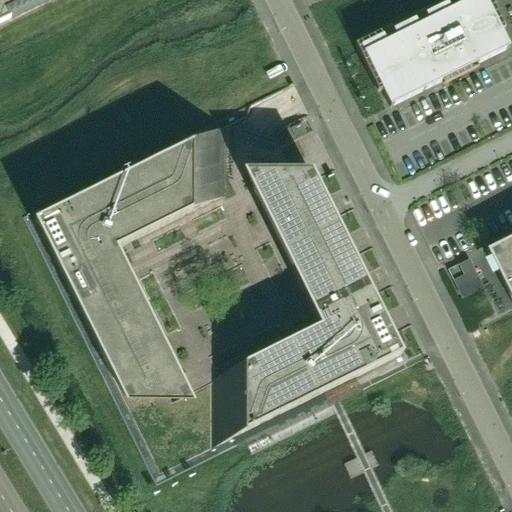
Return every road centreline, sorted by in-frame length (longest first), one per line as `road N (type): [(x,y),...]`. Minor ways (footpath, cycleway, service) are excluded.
road 1 (unclassified): [(511,472),(380,208)]
road 2 (unclassified): [(380,208),(278,0)]
road 3 (unclassified): [(511,144),(380,208)]
road 4 (primary): [(68,511),(0,396)]
